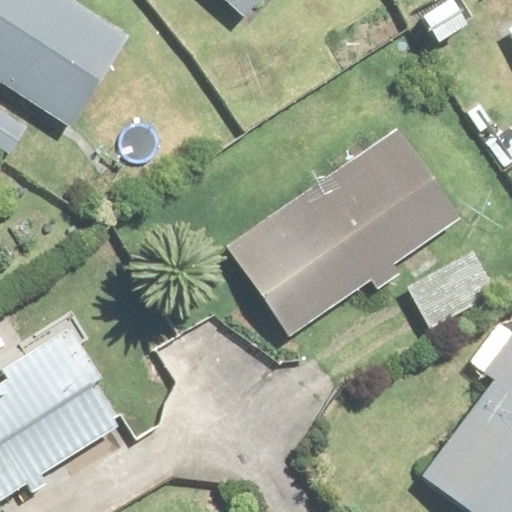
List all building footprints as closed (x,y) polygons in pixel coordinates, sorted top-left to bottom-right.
[(127,34),(71,0),(0,0),(0,150),(13,158),(38,118),(66,135),(127,34)] [(218,0),(242,21),(261,0),(218,0)] [(395,131),(224,246),(286,337),(457,222),(395,131)] [(0,502),(137,419),(74,316),(0,360),(0,373),(6,382),(0,385),(0,502)] [(457,511),(511,511),(511,345),(502,338),(478,375),(487,380),(417,486),(457,511)]
